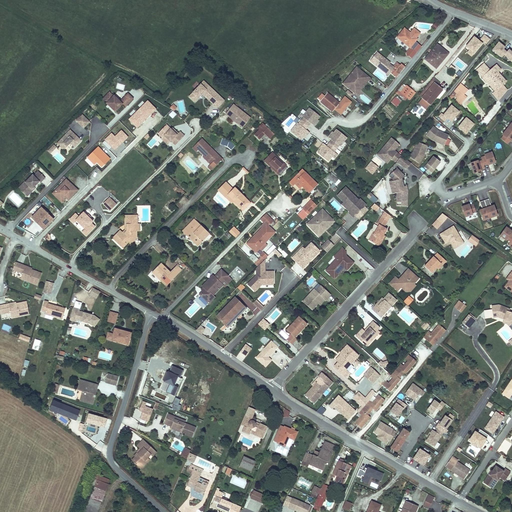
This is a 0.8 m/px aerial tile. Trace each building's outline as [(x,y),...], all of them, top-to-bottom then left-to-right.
[(414,41),(416,39),(410,34),(404,29),(397,37),(410,48),(413,50),(418,44),(415,42),(414,41)] [(414,29),(410,34),(416,39),(419,34),(414,29)] [(491,39),(485,35),(482,39),(487,43),(491,39)] [(483,43),(475,37),(467,47),(471,50),(474,53),(483,43)] [(505,52),(507,51),(504,48),(505,47),(499,41),(498,43),(495,46),(492,49),(501,57),(504,54),(505,52)] [(440,64),(438,63),(447,53),(437,45),(425,60),(436,68),(440,64)] [(390,62),(376,51),(369,60),(383,70),(389,63),(390,62)] [(447,53),(438,63),(440,64),(448,54),(447,53)] [(389,63),(383,70),(389,75),(391,72),(394,68),(395,67),(394,66),(389,63)] [(476,70),(483,77),(491,70),(485,63),(476,70)] [(396,70),(394,68),(391,72),(397,77),(405,67),(401,64),(400,65),(396,70)] [(486,82),(487,81),(495,91),(505,82),(499,74),(498,75),(496,73),(497,72),(500,70),(496,66),(491,70),(483,77),(486,82)] [(368,76),(357,67),(350,75),(349,75),(343,83),(354,92),(361,83),(362,84),(368,76)] [(370,77),(368,76),(362,84),(361,83),(354,92),(356,94),(370,77)] [(224,100),(204,80),(193,92),(198,97),(202,93),(217,107),(224,100)] [(505,82),(495,91),(492,93),(499,100),(502,97),(506,92),(507,90),(504,85),(506,83),(505,82)] [(434,84),(421,99),(423,101),(424,100),(430,105),(442,90),(434,84)] [(406,86),(401,93),(408,98),(410,100),(415,93),(406,86)] [(455,96),(457,98),(460,95),(462,96),(463,94),(467,90),(462,86),(454,95),(455,96)] [(113,94),(109,90),(102,97),(106,101),(105,102),(114,111),(122,103),(125,105),(133,97),(127,92),(119,100),(113,94)] [(198,97),(193,92),(189,95),(194,101),(198,97)] [(321,100),(321,101),(333,111),(335,109),(340,103),(328,93),(325,96),(321,100)] [(345,96),(340,103),(335,109),(341,114),(346,108),(352,101),(345,96)] [(401,101),(396,96),(391,102),(397,106),(401,101)] [(251,118),(235,104),(227,113),(236,121),(237,120),(239,121),(238,123),(243,128),(251,118)] [(445,121),(447,118),(451,121),(459,111),(451,104),(443,113),(442,113),(439,116),(440,116),(445,121)] [(311,123),(313,125),(315,126),(319,121),(317,120),(320,116),(318,114),(310,108),(309,107),(308,108),(305,111),(307,112),(301,120),(308,126),(311,123)] [(89,120),(82,113),(76,120),(83,127),(89,120)] [(474,123),(467,117),(468,116),(465,113),(464,115),(462,116),(465,118),(458,127),(466,134),(474,123)] [(290,131),(291,132),(298,138),(299,137),(301,139),(304,136),(306,137),(310,132),(308,131),(306,129),(308,126),(301,120),(298,123),(297,122),(295,124),(293,123),(290,127),(292,128),(290,131)] [(170,128),(165,123),(157,132),(161,136),(163,134),(169,140),(170,140),(174,144),(183,134),(179,130),(177,132),(174,128),(172,130),(170,128)] [(511,123),(503,134),(504,135),(502,138),(507,143),(510,140),(511,141),(511,139),(511,123)] [(254,134),(259,139),(264,134),(269,139),(274,134),(269,129),(264,124),(254,134)] [(438,132),(435,126),(426,131),(430,138),(431,138),(434,140),(433,141),(444,146),(449,137),(438,132)] [(80,140),(70,129),(57,142),(63,149),(70,142),(74,146),(80,140)] [(347,137),(346,137),(338,131),(336,129),(334,132),(333,131),(328,137),(329,138),(331,139),(329,142),(337,148),(339,145),(340,146),(343,148),(346,143),(344,141),(347,137)] [(161,136),(160,137),(167,143),(169,140),(163,134),(161,136)] [(201,138),(195,144),(199,148),(198,149),(204,155),(207,159),(212,154),(215,151),(201,138)] [(394,163),(399,157),(395,153),(394,155),(391,153),(393,151),(398,145),(390,138),(378,153),(384,158),(382,161),(386,164),(390,159),(394,163)] [(320,154),(328,160),(329,161),(332,157),(334,158),(338,154),(336,152),(335,151),(337,148),(329,142),(327,146),(324,143),(317,152),(320,154)] [(409,158),(418,164),(422,157),(421,156),(423,153),(424,153),(427,146),(417,142),(413,152),(409,158)] [(57,147),(53,144),(47,151),(50,154),(57,147)] [(207,159),(209,160),(208,161),(211,164),(212,163),(219,155),(215,151),(212,154),(207,159)] [(273,151),(265,159),(272,167),(273,166),(277,170),(276,171),(279,174),(280,172),(287,165),(273,151)] [(384,158),(378,153),(376,155),(382,161),(384,158)] [(485,156),(481,157),(482,161),(478,162),(478,161),(470,163),(474,173),(481,170),(481,169),(485,168),(484,165),(488,163),(488,165),(495,162),(492,153),(484,155),(485,156)] [(219,155),(212,163),(215,166),(222,158),(219,155)] [(409,163),(400,156),(399,157),(397,160),(395,162),(405,169),(409,163)] [(424,167),(431,173),(439,161),(432,156),(424,167)] [(371,162),(366,168),(372,174),(377,167),(371,162)] [(287,165),(280,172),(282,174),(289,167),(287,165)] [(293,178),(289,182),(293,185),(294,183),(297,181),(302,185),(309,192),(317,184),(302,169),(301,170),(297,174),(293,178)] [(404,177),(396,169),(391,174),(394,177),(391,179),(393,181),(395,193),(395,203),(400,203),(399,207),(405,208),(406,192),(404,192),(403,188),(401,180),(404,177)] [(45,177),(38,171),(34,175),(33,174),(25,182),(27,184),(21,190),(27,196),(33,189),(32,188),(34,186),(39,181),(40,182),(45,177)] [(330,173),(325,179),(328,181),(330,179),(335,183),(338,179),(330,173)] [(49,175),(42,181),(46,186),(53,180),(49,175)] [(77,189),(66,179),(53,192),(59,199),(66,192),(70,196),(77,189)] [(340,181),(338,179),(335,183),(331,187),(333,189),(334,188),(335,187),(340,181)] [(25,181),(18,188),(21,190),(27,184),(25,182),(25,181)] [(219,190),(226,197),(228,195),(234,201),(241,207),(248,200),(235,188),(233,190),(226,183),(219,190)] [(345,187),(337,195),(340,199),(341,198),(344,201),(348,204),(350,204),(353,207),(350,211),(349,211),(354,216),(356,215),(366,205),(359,198),(358,200),(351,193),(351,194),(348,191),(348,190),(345,187)] [(66,192),(59,199),(61,200),(66,195),(68,198),(70,196),(66,192)] [(378,198),(370,192),(367,196),(374,203),(378,198)] [(116,203),(109,196),(103,203),(110,210),(116,203)] [(480,211),(483,221),(490,218),(497,216),(494,206),(491,207),(489,199),(484,200),(480,202),(483,210),(480,211)] [(241,207),(244,210),(251,203),(248,200),(241,207)] [(348,204),(344,201),(342,203),(350,211),(353,207),(350,204),(348,204)] [(304,210),(308,214),(313,209),(314,208),(309,203),(303,209),(304,210)] [(472,213),(476,212),(474,204),(469,206),(469,204),(462,207),(465,217),(473,215),(472,213)] [(55,218),(42,206),(32,216),(44,228),(55,218)] [(368,209),(364,206),(356,215),(359,218),(368,209)] [(331,218),(322,209),(306,224),(316,234),(331,218)] [(297,217),(301,221),(304,218),(308,214),(304,210),(301,212),(300,211),(298,214),(299,215),(297,217)] [(87,215),(83,211),(79,216),(75,213),(72,216),(76,220),(85,228),(82,231),(86,235),(95,226),(91,222),(93,220),(89,217),(87,215)] [(390,216),(384,211),(377,223),(379,224),(374,231),(373,231),(368,239),(375,243),(379,245),(384,238),(382,237),(383,234),(387,229),(384,227),(390,216)] [(120,236),(117,240),(123,246),(127,241),(131,238),(132,236),(134,235),(137,232),(137,229),(139,229),(139,222),(138,222),(138,214),(125,214),(125,223),(127,223),(127,229),(125,231),(128,234),(124,239),(120,236)] [(247,243),(256,251),(259,248),(265,242),(275,232),(269,226),(274,221),(266,214),(261,219),(264,221),(260,225),(263,227),(247,243)] [(447,217),(444,215),(444,214),(443,214),(442,214),(437,219),(442,223),(447,217)] [(182,231),(186,234),(198,222),(194,218),(182,231)] [(334,221),(331,218),(316,234),(318,236),(334,221)] [(198,222),(186,234),(197,245),(202,241),(200,239),(208,231),(198,222)] [(113,236),(117,240),(120,236),(124,239),(128,234),(125,231),(127,229),(127,223),(125,223),(125,228),(123,230),(121,228),(113,236)] [(234,226),(229,231),(235,237),(239,234),(240,232),(234,226)] [(337,232),(342,237),(348,232),(343,226),(337,232)] [(440,234),(446,243),(450,241),(452,239),(454,242),(451,244),(454,248),(464,243),(454,226),(440,234)] [(511,248),(511,232),(506,228),(500,236),(506,241),(507,240),(509,242),(507,245),(511,247),(510,247),(511,248)] [(224,233),(229,239),(232,235),(227,230),(224,233)] [(208,231),(200,239),(202,241),(209,233),(208,231)] [(326,252),(333,245),(328,240),(321,247),(326,252)] [(261,250),(267,244),(265,242),(259,248),(261,250)] [(273,251),(275,249),(279,244),(277,242),(275,244),(274,243),(269,248),(270,249),(273,251)] [(319,251),(311,242),(304,249),(302,247),(297,252),(300,255),(294,262),(302,269),(309,261),(308,260),(309,259),(310,260),(319,251)] [(335,259),(325,270),(329,274),(333,270),(336,273),(340,268),(339,267),(341,265),(344,268),(346,270),(353,262),(346,255),(345,250),(342,247),(333,257),(335,259)] [(249,257),(258,266),(272,251),(273,251),(270,249),(266,253),(264,251),(260,255),(261,256),(259,258),(253,253),(249,257)] [(275,249),(273,251),(272,251),(278,258),(281,255),(275,249)] [(300,255),(297,252),(291,258),(294,262),(300,255)] [(424,265),(432,273),(436,267),(441,263),(442,264),(446,260),(437,252),(434,256),(433,255),(424,265)] [(264,260),(256,268),(256,275),(247,284),(253,290),(256,288),(257,289),(261,284),(269,284),(269,278),(273,278),(273,273),(267,273),(267,274),(264,274),(264,271),(264,260)] [(25,266),(14,262),(12,270),(22,273),(20,278),(37,284),(41,272),(24,267),(25,266)] [(152,272),(160,279),(161,278),(168,284),(179,272),(174,267),(169,272),(160,263),(152,272)] [(340,268),(336,273),(333,270),(329,274),(334,279),(344,268),(341,265),(339,267),(340,268)] [(389,284),(397,291),(401,288),(403,286),(408,290),(413,284),(419,279),(408,269),(403,274),(404,275),(399,281),(398,280),(395,277),(389,284)] [(213,275),(202,286),(203,287),(205,288),(202,291),(198,295),(199,296),(200,295),(208,303),(214,297),(213,295),(223,285),(225,286),(228,283),(218,273),(214,277),(213,275)] [(55,283),(45,281),(42,292),(52,295),(55,283)] [(413,284),(408,290),(410,293),(416,287),(413,284)] [(100,292),(93,288),(90,294),(97,298),(100,292)] [(303,301),(312,310),(318,303),(317,301),(318,299),(320,301),(323,298),(325,299),(325,300),(330,295),(323,288),(318,293),(316,290),(314,289),(303,301)] [(396,300),(389,293),(383,299),(384,301),(382,303),(381,302),(378,306),(376,304),(371,310),(376,315),(378,313),(382,316),(396,300)] [(243,305),(234,297),(216,316),(224,324),(243,305)] [(45,298),(42,308),(46,309),(46,311),(63,316),(66,306),(49,301),(49,299),(45,298)] [(76,300),(74,306),(80,308),(82,302),(76,300)] [(0,306),(0,309),(1,314),(11,312),(13,318),(30,314),(27,301),(17,304),(10,306),(9,304),(0,306)] [(466,305),(462,303),(457,309),(461,312),(466,305)] [(243,305),(224,324),(227,327),(246,308),(243,305)] [(492,306),(494,317),(497,316),(504,319),(506,320),(507,319),(509,320),(509,321),(511,324),(511,312),(508,311),(509,309),(499,305),(492,306)] [(74,306),(72,315),(78,317),(77,319),(91,322),(95,325),(100,318),(94,314),(80,310),(80,308),(74,306)] [(118,312),(110,310),(107,321),(115,323),(118,312)] [(475,318),(468,313),(462,322),(468,327),(475,318)] [(286,339),(291,344),(296,339),(294,337),(298,333),(297,332),(298,330),(300,331),(307,324),(299,316),(286,330),(290,334),(286,339)] [(506,320),(504,319),(503,322),(507,324),(511,329),(511,324),(509,321),(509,320),(507,319),(506,320)] [(431,323),(428,320),(426,322),(426,321),(421,326),(425,329),(429,325),(429,324),(431,323)] [(355,335),(364,344),(366,342),(368,344),(374,337),(372,335),(377,329),(379,327),(373,321),(368,326),(369,328),(365,332),(363,331),(361,329),(355,335)] [(196,330),(202,334),(205,328),(200,325),(196,330)] [(446,331),(439,325),(431,333),(428,331),(423,337),(429,343),(432,340),(435,343),(446,331)] [(131,332),(115,327),(113,333),(112,339),(128,343),(131,332)] [(255,357),(264,366),(271,359),(268,356),(277,346),(271,340),(255,357)] [(246,355),(252,348),(246,344),(241,352),(246,355)] [(334,366),(341,373),(358,355),(347,344),(339,353),(340,354),(343,356),(337,362),(334,366)] [(416,361),(408,355),(391,375),(382,385),(390,391),(399,381),(399,378),(404,372),(407,372),(416,361)] [(379,362),(382,367),(389,364),(387,359),(379,362)] [(164,383),(162,387),(167,389),(166,391),(175,395),(177,389),(174,388),(175,385),(179,376),(180,377),(183,370),(172,365),(169,372),(166,371),(162,379),(165,380),(164,383)] [(378,375),(371,369),(368,372),(367,371),(363,375),(371,382),(378,375)] [(305,395),(313,402),(328,386),(326,384),(329,379),(321,372),(317,376),(318,377),(319,378),(312,386),(305,395)] [(108,374),(106,382),(116,386),(119,377),(108,374)] [(312,386),(319,378),(318,377),(311,385),(312,386)] [(83,391),(81,397),(87,398),(86,399),(94,402),(95,397),(96,398),(96,396),(96,395),(97,390),(89,387),(90,383),(81,381),(79,390),(83,391)] [(412,383),(405,393),(415,400),(419,393),(423,395),(425,392),(412,383)] [(511,393),(505,389),(502,393),(508,398),(511,393)] [(366,404),(369,400),(373,396),(369,393),(365,398),(358,392),(355,395),(363,401),(366,404)] [(339,395),(331,403),(329,405),(333,409),(335,407),(348,419),(356,411),(344,400),(342,397),(339,395)] [(363,401),(355,395),(353,397),(361,404),(364,407),(366,404),(363,401)] [(359,412),(359,413),(361,415),(355,423),(361,428),(369,418),(369,416),(367,415),(373,408),(374,410),(376,410),(385,400),(379,395),(372,402),(370,400),(366,404),(364,407),(363,408),(362,409),(359,412)] [(179,410),(181,404),(179,403),(182,398),(177,396),(175,402),(172,408),(179,410)] [(81,410),(55,400),(52,409),(77,419),(81,410)] [(406,404),(399,400),(391,411),(398,417),(404,408),(403,407),(406,404)] [(440,404),(434,400),(428,409),(433,413),(437,408),(440,410),(445,403),(442,401),(440,404)] [(149,407),(150,403),(146,402),(143,410),(147,411),(146,413),(144,419),(149,422),(154,409),(149,407)] [(256,409),(249,406),(244,417),(248,419),(250,418),(251,416),(252,416),(256,409)] [(326,410),(321,406),(317,411),(323,414),(326,410)] [(287,418),(291,412),(284,408),(280,414),(287,418)] [(492,434),(504,416),(496,411),(484,428),(492,434)] [(172,427),(182,431),(183,429),(194,434),(197,425),(186,421),(176,417),(177,415),(169,412),(165,422),(172,425),(172,427)] [(106,419),(88,413),(85,424),(103,429),(106,419)] [(453,420),(446,415),(442,421),(441,421),(436,427),(438,429),(443,432),(446,434),(448,430),(447,429),(453,420)] [(244,426),(246,427),(249,421),(250,420),(250,419),(251,420),(253,420),(254,420),(255,420),(256,421),(256,423),(259,424),(260,422),(261,420),(252,416),(251,416),(250,418),(248,419),(244,417),(241,424),(244,426)] [(242,430),(250,434),(250,432),(252,429),(255,430),(254,431),(264,435),(268,426),(260,422),(259,424),(256,423),(256,421),(255,420),(254,420),(253,420),(251,420),(250,419),(250,420),(249,421),(246,427),(244,426),(242,430)] [(393,430),(380,422),(374,433),(379,436),(377,438),(385,443),(387,439),(390,441),(396,432),(392,430),(393,430)] [(285,426),(278,442),(285,446),(289,437),(294,439),(297,432),(285,426)] [(410,432),(404,428),(391,448),(396,451),(397,449),(398,450),(410,432)] [(264,435),(254,431),(255,430),(252,429),(250,432),(263,438),(264,435)] [(443,432),(438,429),(436,432),(433,429),(430,433),(431,434),(426,441),(434,446),(443,432)] [(480,447),(488,435),(481,430),(478,433),(472,442),(480,447)] [(469,440),(472,442),(478,433),(475,431),(469,440)] [(143,439),(139,444),(139,445),(138,446),(139,446),(139,447),(140,447),(141,449),(138,452),(137,451),(134,455),(135,456),(132,459),(134,461),(133,462),(135,463),(136,463),(137,464),(140,462),(141,463),(143,463),(145,461),(145,459),(147,457),(150,453),(152,455),(156,451),(143,439)] [(306,462),(323,470),(327,461),(329,462),(335,449),(323,443),(320,451),(318,455),(316,456),(313,455),(310,453),(306,462)] [(430,455),(420,449),(414,458),(423,465),(430,455)] [(244,455),(240,463),(252,468),(256,460),(244,455)] [(453,456),(446,466),(465,478),(471,469),(458,461),(459,460),(453,456)] [(143,463),(141,463),(140,462),(137,464),(141,467),(149,459),(147,457),(145,459),(145,461),(143,463)] [(342,461),(339,460),(333,474),(338,476),(336,481),(342,484),(344,479),(345,479),(348,473),(345,471),(347,465),(348,464),(342,461)] [(252,468),(240,463),(239,467),(251,472),(252,468)] [(504,469),(496,464),(493,469),(490,473),(490,472),(484,480),(490,484),(492,480),(493,481),(496,476),(498,478),(500,475),(506,478),(511,470),(505,466),(504,469)] [(367,482),(370,475),(380,480),(383,473),(368,467),(366,472),(363,471),(364,470),(359,468),(359,469),(357,473),(356,475),(361,477),(362,475),(364,476),(362,480),(367,482)] [(192,473),(187,485),(191,487),(194,488),(194,490),(203,494),(205,490),(200,487),(202,484),(198,482),(198,481),(200,477),(201,474),(193,470),(192,473)] [(93,486),(95,487),(106,491),(108,484),(100,481),(102,476),(97,474),(93,486)] [(102,476),(100,481),(108,484),(110,480),(102,476)] [(498,478),(496,476),(493,481),(492,480),(490,484),(493,486),(498,478)] [(209,481),(200,477),(198,481),(207,485),(209,481)] [(207,485),(198,481),(198,482),(202,484),(200,487),(205,490),(207,485)] [(316,500),(314,504),(320,506),(329,487),(323,484),(320,491),(323,493),(319,502),(316,500)] [(97,511),(106,491),(95,487),(85,511),(97,511)] [(224,493),(219,490),(216,489),(213,496),(215,497),(215,496),(226,500),(226,499),(222,497),(224,493)] [(203,494),(194,490),(192,495),(201,499),(203,494)] [(254,491),(251,498),(262,503),(265,496),(254,491)] [(434,497),(428,495),(425,504),(430,506),(434,497)] [(215,497),(211,504),(217,507),(217,508),(225,511),(233,511),(236,505),(226,500),(215,496),(215,497)] [(289,506),(292,498),(287,496),(283,504),(289,506)] [(289,506),(302,511),(309,511),(312,506),(292,498),(289,506)] [(346,500),(342,508),(348,510),(351,503),(346,500)] [(371,501),(366,511),(377,511),(380,505),(371,501)] [(401,511),(414,511),(417,506),(406,501),(401,511)]
